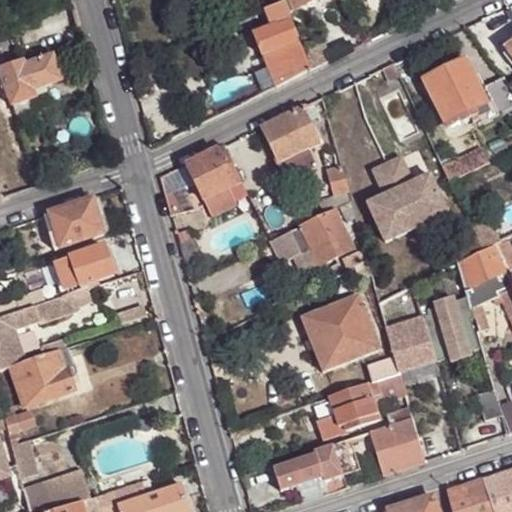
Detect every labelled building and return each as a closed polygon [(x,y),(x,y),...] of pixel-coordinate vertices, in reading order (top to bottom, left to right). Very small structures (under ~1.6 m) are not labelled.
[(279,0),(283,5),(287,14),(294,10),(288,0),(279,0)] [(288,0),(294,10),(294,11),(299,8),(315,0),(288,0)] [(284,85),(310,72),(287,14),(283,5),(278,7),(265,12),(272,29),(264,32),(272,54),(284,85)] [(287,14),(310,72),(330,62),(322,44),(315,47),(299,8),(294,11),(294,10),(287,14)] [(230,27),(220,30),(225,40),(234,36),(230,27)] [(263,57),(272,54),(264,32),(255,36),(263,57)] [(275,89),(284,85),(272,54),(263,57),(267,68),(275,89)] [(49,57),(21,68),(29,91),(57,81),(49,57)] [(459,117),(487,104),(466,61),(425,81),(445,123),(459,117)] [(19,62),(0,68),(0,81),(8,106),(31,98),(29,91),(21,68),(19,62)] [(394,63),(382,69),(388,81),(400,75),(394,63)] [(251,101),(275,89),(267,68),(253,74),(246,86),(251,101)] [(500,114),(511,107),(511,87),(504,78),(486,88),(500,114)] [(490,109),(487,104),(459,117),(462,122),(490,109)] [(302,108),(262,128),(279,164),(289,159),(292,159),(311,149),(320,144),(306,115),(302,108)] [(224,147),(187,165),(212,215),(235,204),(228,190),(242,184),(224,147)] [(451,180),(490,161),(484,148),(444,167),(451,180)] [(320,166),(311,149),(292,159),(297,167),(300,176),(320,166)] [(386,196),(368,204),(387,243),(449,212),(431,174),(414,182),(401,157),(373,171),(386,196)] [(289,159),(279,164),(285,173),(297,167),(292,159),(289,159)] [(334,197),(349,193),(342,170),(328,174),(334,197)] [(309,204),(317,219),(340,208),(351,202),(349,193),(334,197),(309,204)] [(93,199),(45,216),(55,250),(103,233),(93,199)] [(351,202),(340,208),(347,221),(348,220),(355,218),(351,202)] [(353,252),(334,214),(302,230),(302,231),(272,247),(282,267),(297,260),(305,276),(353,252)] [(358,227),(355,218),(348,220),(351,229),(358,227)] [(469,257),(485,250),(497,244),(502,242),(497,230),(491,218),(473,226),(477,235),(462,242),(464,247),(469,257)] [(511,222),(497,230),(502,242),(506,239),(511,236),(511,222)] [(502,242),(497,244),(502,256),(511,252),(511,251),(506,239),(502,242)] [(485,250),(458,263),(462,276),(466,291),(508,270),(508,269),(502,256),(497,244),(485,250)] [(103,245),(70,257),(81,285),(96,280),(113,274),(103,245)] [(464,247),(453,252),(459,263),(469,257),(464,247)] [(56,263),(67,295),(69,295),(82,291),(81,285),(70,257),(56,263)] [(370,272),(368,261),(356,267),(361,278),(371,273),(370,272)] [(458,263),(437,273),(443,285),(462,276),(458,263)] [(383,268),(370,272),(371,273),(379,301),(389,297),(391,296),(383,268)] [(508,270),(466,291),(467,297),(470,307),(479,302),(499,292),(511,285),(511,279),(510,275),(508,270)] [(81,285),(82,291),(98,285),(96,280),(81,285)] [(413,285),(401,290),(410,321),(422,318),(422,316),(413,285)] [(511,285),(499,292),(511,322),(511,285)] [(82,291),(69,295),(72,307),(86,302),(82,291)] [(26,297),(30,308),(35,307),(40,305),(38,299),(36,294),(26,297)] [(40,305),(35,307),(40,322),(73,311),(72,307),(69,295),(67,295),(46,303),(40,305)] [(376,338),(372,329),(359,295),(301,317),(323,372),(380,349),(376,338)] [(298,310),(292,297),(274,306),(280,319),(298,310)] [(389,297),(379,301),(382,312),(393,306),(389,297)] [(426,310),(460,300),(467,320),(471,319),(473,318),(470,307),(467,297),(426,310)] [(460,300),(426,310),(428,314),(431,326),(438,347),(439,349),(458,343),(461,355),(480,349),(471,319),(467,320),(460,300)] [(479,302),(470,307),(473,318),(477,328),(487,325),(479,302)] [(8,308),(9,315),(19,311),(17,305),(8,308)] [(142,306),(118,315),(122,325),(146,316),(142,306)] [(9,315),(0,317),(0,331),(1,335),(16,330),(40,322),(35,307),(30,308),(19,311),(9,315)] [(428,314),(422,316),(422,318),(425,328),(431,326),(428,314)] [(410,321),(387,327),(394,357),(400,373),(435,363),(431,348),(425,328),(422,318),(410,321)] [(379,326),(372,329),(376,338),(383,335),(379,326)] [(431,326),(425,328),(431,348),(438,347),(431,326)] [(0,371),(10,369),(25,363),(16,330),(1,335),(0,331),(0,371)] [(41,346),(43,357),(58,353),(67,349),(70,349),(67,337),(41,346)] [(438,347),(431,348),(435,363),(461,355),(458,343),(439,349),(438,347)] [(67,349),(58,353),(64,370),(68,369),(73,367),(67,349)] [(43,357),(10,369),(25,408),(75,391),(68,369),(64,370),(58,353),(43,357)] [(400,373),(394,357),(369,365),(375,382),(382,380),(400,373)] [(404,389),(400,373),(382,380),(386,394),(404,389)] [(381,418),(369,384),(335,396),(341,414),(346,430),(381,418)] [(500,408),(495,390),(478,396),(485,421),(502,416),(500,408)] [(341,414),(335,396),(330,398),(336,416),(341,414)] [(502,416),(508,436),(511,434),(511,404),(500,408),(502,416)] [(1,411),(4,419),(15,417),(12,408),(1,411)] [(412,420),(409,409),(387,416),(391,426),(412,420)] [(15,417),(4,419),(8,435),(31,429),(27,414),(15,417)] [(346,430),(341,414),(336,416),(319,421),(324,440),(348,433),(346,430)] [(425,463),(412,420),(391,426),(375,432),(386,475),(425,463)] [(17,444),(11,446),(20,478),(37,474),(28,440),(17,444)] [(0,477),(9,474),(0,444),(0,477)] [(343,477),(334,445),(314,452),(316,454),(323,479),(325,483),(338,479),(343,477)] [(323,479),(316,454),(287,464),(274,468),(281,492),(298,487),(323,479)] [(511,511),(511,471),(482,481),(493,511),(511,511)] [(65,477),(23,490),(29,511),(51,511),(83,502),(88,500),(87,497),(80,472),(65,477)] [(348,488),(343,477),(338,479),(342,491),(348,488)] [(325,483),(323,479),(298,487),(301,498),(320,492),(319,485),(325,483)] [(493,511),(482,481),(448,493),(452,511),(493,511)] [(182,487),(173,490),(177,501),(186,498),(182,487)] [(129,488),(97,499),(100,511),(119,511),(119,508),(134,503),(129,488)] [(173,490),(134,503),(119,508),(119,511),(190,511),(186,498),(177,501),(173,490)] [(88,500),(83,502),(85,511),(100,511),(97,499),(97,497),(88,500)] [(436,511),(433,497),(389,511),(436,511)] [(85,511),(83,502),(51,511),(85,511)]
